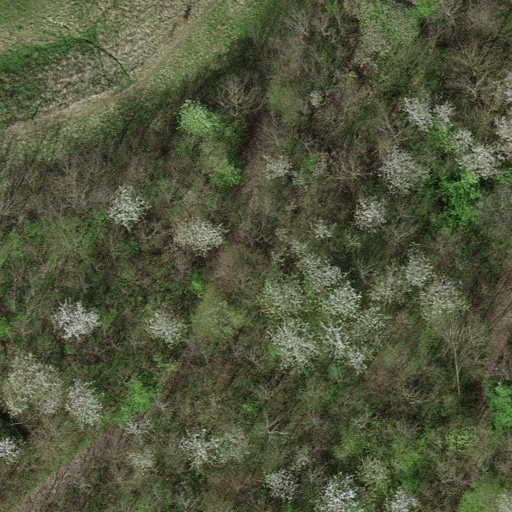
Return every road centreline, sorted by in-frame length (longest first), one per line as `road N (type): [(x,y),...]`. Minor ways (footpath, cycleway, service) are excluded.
road 1 (track): [(23,511),(135,407),(244,154),(296,0)]
road 2 (track): [(511,284),(453,511)]
